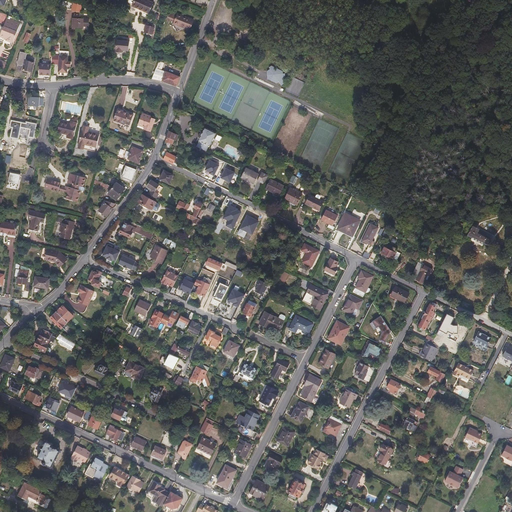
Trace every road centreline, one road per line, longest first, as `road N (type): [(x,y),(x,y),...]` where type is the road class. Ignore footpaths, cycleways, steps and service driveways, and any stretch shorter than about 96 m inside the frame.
road 1 (residential): [(232,502),(0,394)]
road 2 (residential): [(311,511),(422,290)]
road 3 (residential): [(0,79),(50,86),(130,80),(177,93)]
road 4 (residential): [(84,259),(235,327)]
road 5 (residential): [(155,157),(302,231)]
road 6 (residential): [(3,342),(152,411)]
road 7 (residential): [(232,502),(305,359)]
road 8 (residential): [(155,157),(84,259)]
